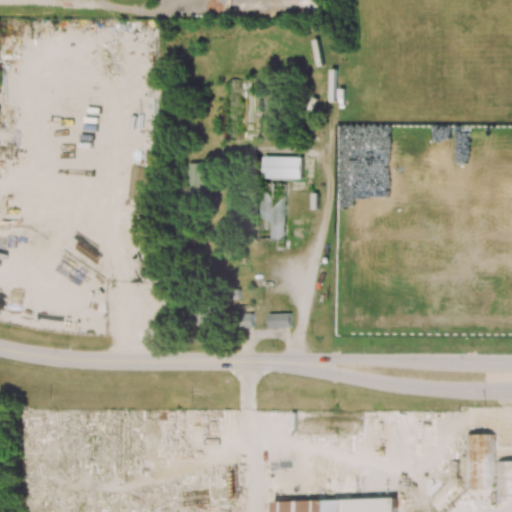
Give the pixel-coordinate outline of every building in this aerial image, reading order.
[(366,136),(346,135),(346,161),(366,162),(366,136)] [(392,136),(373,135),(372,162),(391,162),(392,136)] [(418,162),(418,136),(398,136),(399,162),(418,162)] [(444,136),(426,136),(425,162),(444,162),(444,136)] [(468,163),(487,162),(487,136),(467,136),(468,163)] [(495,162),(511,162),(511,136),(494,137),(495,162)] [(303,178),(303,157),(264,156),(264,177),(303,178)] [(207,163),(189,162),(188,196),(206,197),(207,163)] [(366,170),(346,170),(345,196),(365,196),(366,170)] [(391,196),(391,170),(372,170),(372,196),(391,196)] [(418,196),(418,170),(399,171),(399,196),(418,196)] [(444,197),(443,170),(425,171),(426,197),(444,197)] [(487,171),(467,171),(468,197),(488,197),(487,171)] [(285,184),(260,183),(259,238),(284,239),(285,184)] [(364,231),(365,205),(345,204),(345,231),(364,231)] [(391,205),(372,205),(372,232),(392,231),(391,205)] [(399,205),(398,231),(417,231),(418,206),(399,205)] [(444,231),(444,205),(425,205),(425,231),(444,231)] [(511,231),(511,205),(494,206),(494,232),(511,231)] [(365,240),(345,239),(345,266),(364,266),(365,240)] [(371,266),(391,266),(392,240),(372,240),(371,266)] [(505,323),(508,298),(490,295),(486,321),(505,323)] [(218,325),(219,312),(224,312),(224,301),(191,301),(190,325),(218,325)] [(237,327),(252,327),(253,312),(244,312),(244,306),(237,306),(237,327)] [(291,312),(268,313),(269,328),(291,327),(291,312)] [(466,488),(494,489),(495,434),(467,434),(466,488)] [(511,500),(511,461),(498,461),(499,485),(506,485),(506,492),(495,492),(496,501),(511,500)] [(274,501),(274,511),(396,511),(396,498),(274,501)]
